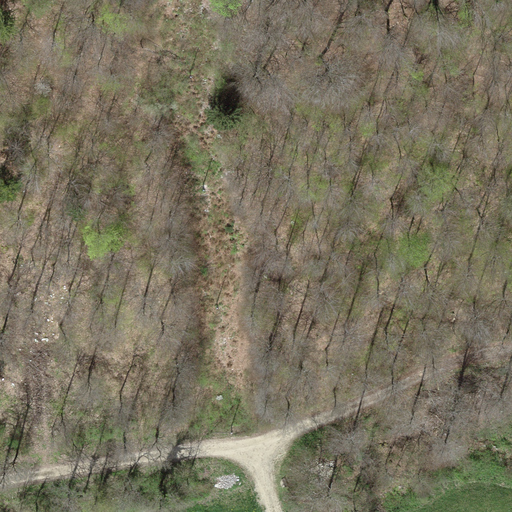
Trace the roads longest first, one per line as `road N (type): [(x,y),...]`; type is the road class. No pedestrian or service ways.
road 1 (track): [(511,348),(262,444)]
road 2 (track): [(262,444),(0,477)]
